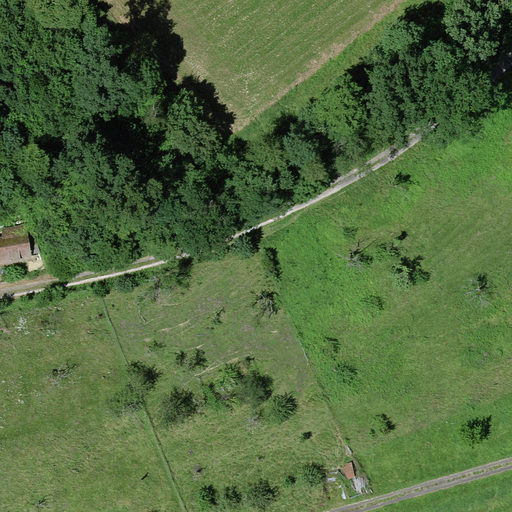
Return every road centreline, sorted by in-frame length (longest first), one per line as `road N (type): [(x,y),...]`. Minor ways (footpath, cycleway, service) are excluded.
road 1 (track): [(511,60),(313,199),(132,268),(0,294)]
road 2 (track): [(511,462),(342,511)]
